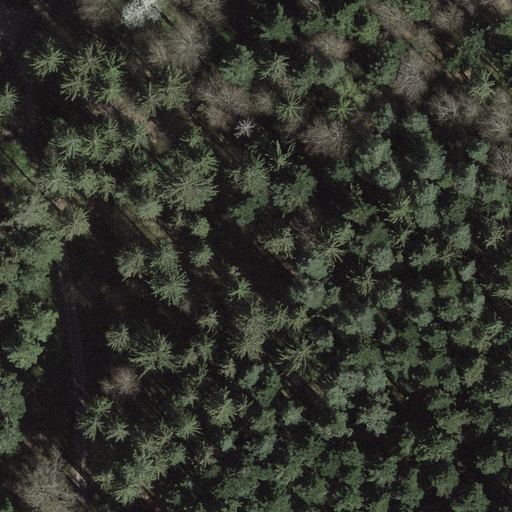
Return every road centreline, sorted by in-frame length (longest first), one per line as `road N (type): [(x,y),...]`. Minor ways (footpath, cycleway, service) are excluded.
road 1 (track): [(0,34),(65,275),(82,381),(84,511)]
road 2 (track): [(5,51),(48,61),(88,58),(323,0)]
